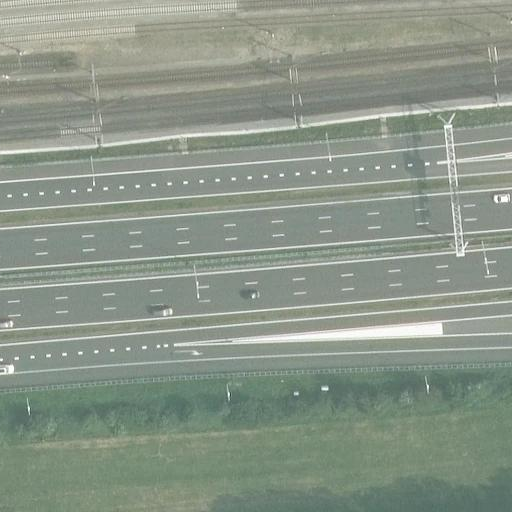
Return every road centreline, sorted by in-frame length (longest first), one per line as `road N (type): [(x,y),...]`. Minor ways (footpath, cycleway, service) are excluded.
road 1 (motorway): [(511,208),(0,252)]
road 2 (motorway): [(0,310),(511,267)]
road 3 (motorway): [(438,171),(0,204)]
road 4 (motorway): [(166,348),(511,312)]
road 5 (motorway): [(166,348),(511,342)]
road 6 (motorway): [(0,361),(166,348)]
